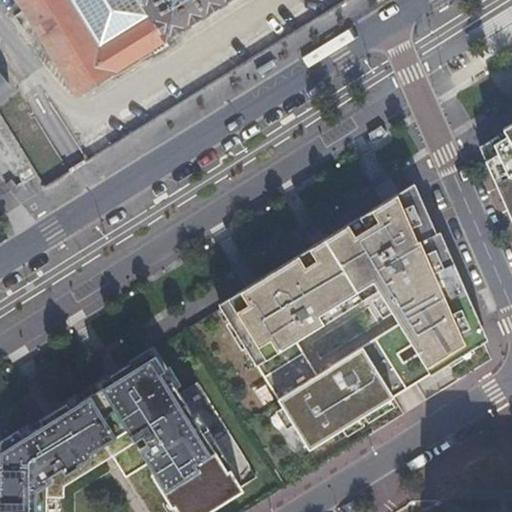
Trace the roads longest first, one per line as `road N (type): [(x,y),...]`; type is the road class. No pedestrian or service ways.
road 1 (residential): [(0,432),(444,148)]
road 2 (secondary): [(0,267),(389,21)]
road 3 (residential): [(314,511),(511,382)]
road 4 (unknown): [(117,190),(0,33)]
road 5 (residential): [(511,300),(444,148)]
road 6 (residential): [(444,148),(389,21)]
